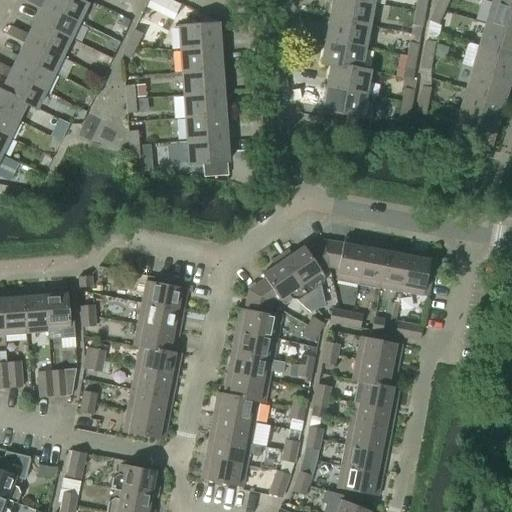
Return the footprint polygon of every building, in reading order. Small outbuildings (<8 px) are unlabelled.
[(35,22),(70,39),(78,22),(32,0),(22,0),(23,1),(41,10),(35,22)] [(45,0),(45,2),(41,0),(32,0),(78,22),(87,4),(77,0),(45,0)] [(167,0),(150,0),(147,8),(172,20),(179,5),(167,0)] [(374,4),(354,0),(333,0),(330,19),(370,27),(374,4)] [(426,0),(416,0),(414,12),(425,14),(427,0),(426,0)] [(437,0),(435,7),(444,11),(449,0),(437,0)] [(511,0),(491,0),(491,2),(511,8),(511,0)] [(485,24),(511,32),(511,8),(491,2),(485,24)] [(437,25),(444,11),(435,7),(428,21),(437,25)] [(411,25),(421,27),(422,27),(425,14),(414,12),(411,25)] [(370,27),(330,19),(326,40),(366,48),(370,27)] [(8,31),(61,57),(70,39),(35,22),(28,36),(10,27),(8,31)] [(217,24),(178,27),(180,50),(219,47),(217,24)] [(511,32),(485,24),(478,46),(511,55),(511,32)] [(134,30),(126,46),(133,50),(141,34),(134,30)] [(18,57),(53,74),(61,57),(8,31),(6,35),(25,44),(18,57)] [(322,62),(370,71),(362,69),(366,48),(326,40),(322,62)] [(432,57),(435,43),(425,41),(422,55),(432,57)] [(408,43),(405,56),(416,58),(418,45),(408,43)] [(435,44),(433,56),(445,60),(448,47),(435,44)] [(129,59),(133,50),(126,46),(121,55),(129,59)] [(472,68),(509,79),(511,70),(511,55),(478,46),(472,68)] [(219,47),(180,50),(182,75),(221,72),(219,47)] [(395,76),(412,79),(416,58),(405,56),(399,55),(395,76)] [(430,70),(432,57),(422,55),(419,68),(430,70)] [(0,69),(45,91),(53,74),(18,57),(12,71),(0,64),(0,69)] [(327,88),(365,95),(370,71),(322,62),(321,65),(331,66),(327,88)] [(472,68),(465,90),(503,101),(509,79),(472,68)] [(0,91),(36,109),(45,91),(0,69),(0,74),(8,78),(1,91),(0,90),(0,91)] [(221,72),(182,75),(183,96),(222,93),(221,72)] [(124,87),(125,100),(135,99),(134,85),(124,87)] [(144,86),(135,86),(136,98),(145,97),(144,86)] [(421,86),(418,101),(428,103),(430,88),(421,86)] [(322,111),(361,118),(365,95),(327,88),(322,111)] [(404,89),(401,102),(410,104),(413,90),(404,89)] [(465,90),(458,112),(496,123),(503,101),(465,90)] [(24,105),(35,111),(36,109),(0,91),(0,112),(17,120),(24,105)] [(222,93),(183,96),(185,119),(224,116),(222,93)] [(147,98),(135,99),(125,100),(128,132),(137,131),(136,122),(149,121),(147,98)] [(425,115),(428,103),(418,101),(416,114),(425,115)] [(408,117),(410,104),(401,102),(399,115),(408,117)] [(0,134),(8,138),(17,120),(0,112),(0,134)] [(458,112),(452,134),(490,146),(496,123),(458,112)] [(224,116),(185,119),(186,141),(225,138),(224,116)] [(128,132),(129,147),(138,146),(137,131),(128,132)] [(0,154),(0,155),(8,138),(0,134),(0,154)] [(186,141),(188,165),(227,162),(225,138),(186,141)] [(139,158),(138,146),(129,147),(130,159),(139,158)] [(337,270),(335,279),(358,284),(366,242),(343,238),(342,244),(323,241),(329,268),(337,270)] [(328,269),(329,268),(323,241),(306,251),(303,246),(291,255),(288,250),(279,256),(305,294),(306,294),(314,289),(315,284),(319,285),(323,283),(325,277),(322,273),(328,269)] [(379,288),(387,246),(366,242),(358,284),(379,288)] [(400,292),(408,250),(387,246),(379,288),(400,292)] [(408,250),(400,292),(422,296),(423,292),(428,293),(435,256),(408,250)] [(264,279),(248,290),(271,306),(278,301),(283,306),(293,299),(297,300),(306,294),(305,294),(279,256),(271,262),(274,267),(262,275),(264,279)] [(77,278),(78,288),(91,287),(90,276),(77,278)] [(186,290),(145,281),(141,304),(182,312),(186,290)] [(69,322),(66,288),(44,290),(47,333),(59,332),(60,339),(74,337),(73,322),(69,322)] [(47,333),(44,290),(22,292),(25,334),(47,333)] [(270,314),(271,306),(248,290),(244,310),(239,309),(234,332),(277,340),(282,317),(270,314)] [(25,334),(22,292),(1,293),(4,336),(25,334)] [(182,312),(141,304),(137,325),(178,333),(182,312)] [(80,318),(94,316),(95,317),(94,305),(79,306),(80,318)] [(328,323),(339,325),(342,311),(331,308),(328,323)] [(352,313),(342,311),(339,325),(350,327),(352,313)] [(352,313),(350,327),(360,329),(363,315),(352,313)] [(96,327),(95,317),(94,316),(80,318),(80,328),(96,327)] [(312,317),(306,326),(319,334),(325,325),(312,317)] [(381,334),(382,333),(384,319),(374,317),(371,332),(381,334)] [(419,340),(421,327),(396,322),(394,335),(419,340)] [(178,333),(137,325),(132,347),(139,349),(139,348),(174,354),(174,353),(178,333)] [(132,337),(132,327),(98,326),(97,336),(132,337)] [(313,343),(319,334),(306,326),(300,335),(313,343)] [(234,332),(230,353),(273,361),(277,340),(234,332)] [(359,337),(354,359),(397,367),(401,345),(359,337)] [(325,342),(322,353),(337,356),(339,345),(325,342)] [(86,348),(84,359),(103,362),(105,352),(86,348)] [(176,376),(180,354),(174,353),(174,354),(139,348),(139,349),(135,369),(176,376)] [(269,382),(273,361),(230,353),(226,374),(269,382)] [(322,353),(320,363),(334,366),(337,356),(322,353)] [(298,366),(312,369),(314,358),(301,355),(298,366)] [(101,373),(103,362),(84,359),(82,369),(101,373)] [(393,387),(397,367),(354,359),(350,382),(356,383),(356,382),(393,388),(393,387)] [(19,361),(6,363),(8,389),(21,387),(19,361)] [(312,369),(298,366),(296,376),(310,379),(312,369)] [(75,369),(50,371),(52,397),(71,395),(75,369)] [(176,376),(135,369),(130,390),(171,398),(176,376)] [(50,371),(37,372),(39,398),(52,397),(50,371)] [(106,371),(105,380),(128,383),(129,373),(106,371)] [(226,374),(222,394),(222,395),(258,402),(257,403),(265,404),(269,382),(226,374)] [(393,388),(356,382),(356,383),(352,403),(394,411),(398,388),(393,387),(393,388)] [(330,387),(317,385),(314,396),(328,398),(330,387)] [(171,398),(130,390),(126,411),(167,419),(171,398)] [(83,391),(81,402),(95,405),(97,394),(83,391)] [(222,394),(216,393),(212,415),(254,423),(257,403),(258,402),(222,395),(222,394)] [(328,398),(314,396),(312,406),(326,408),(328,398)] [(304,411),(306,400),(292,398),(290,408),(304,411)] [(95,405),(81,402),(79,412),(93,415),(95,405)] [(352,403),(348,424),(390,432),(394,411),(352,403)] [(323,419),(325,408),(312,406),(310,417),(311,417),(323,419)] [(290,408),(288,419),(302,422),(304,411),(290,408)] [(122,433),(163,441),(167,419),(126,411),(122,433)] [(208,436),(250,444),(254,423),(212,415),(208,436)] [(343,445),(386,453),(390,432),(348,424),(343,445)] [(321,430),(308,427),(306,438),(319,440),(321,430)] [(250,444),(208,436),(204,457),(246,465),(248,454),(259,456),(261,447),(250,445),(250,444)] [(304,448),(317,451),(319,440),(306,438),(304,448)] [(284,440),(282,450),(296,453),(299,443),(284,440)] [(343,445),(339,466),(382,474),(386,453),(343,445)] [(282,450),(280,461),(294,464),(296,453),(282,450)] [(66,477),(79,480),(85,454),(72,451),(66,477)] [(0,498),(13,503),(16,505),(20,494),(17,489),(21,479),(24,480),(29,457),(5,452),(3,458),(0,457),(0,498)] [(200,480),(242,488),(246,465),(204,457),(200,480)] [(118,475),(112,478),(110,489),(114,490),(150,497),(156,498),(158,487),(152,486),(155,472),(119,465),(118,475)] [(339,466),(335,489),(377,497),(382,474),(339,466)] [(289,475),(277,471),(268,494),(280,498),(289,475)] [(298,471),(295,481),(308,486),(311,476),(298,471)] [(308,486),(295,481),(291,492),(304,496),(308,486)] [(153,511),(154,511),(148,510),(150,497),(114,490),(112,499),(107,503),(106,511),(108,511),(153,511)] [(370,511),(341,501),(343,496),(325,491),(321,502),(326,504),(322,511),(370,511)] [(77,495),(62,492),(60,502),(75,505),(77,495)] [(0,511),(9,511),(13,503),(0,498),(0,511)] [(58,511),(73,511),(75,505),(60,502),(58,511)]
